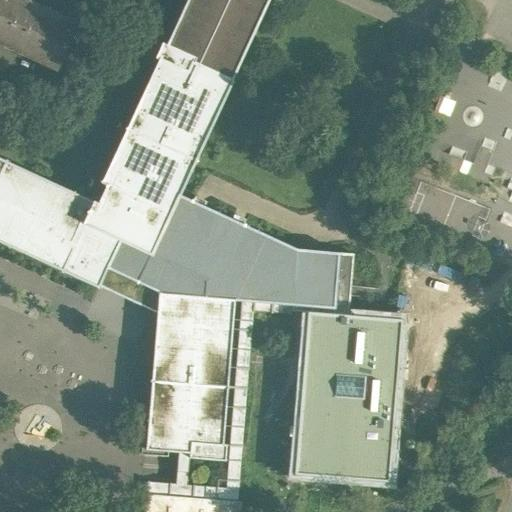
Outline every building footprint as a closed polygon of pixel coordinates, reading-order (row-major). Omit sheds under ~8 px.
[(77,25),(20,0),(0,0),(0,45),(56,71),(77,25)] [(186,0),(165,45),(161,43),(160,45),(161,45),(156,57),(155,57),(154,59),(158,60),(108,167),(106,166),(105,168),(112,171),(97,204),(92,202),(92,204),(0,161),(0,244),(98,291),(101,285),(157,310),(145,453),(188,457),(188,461),(225,464),(227,447),(222,446),(234,304),(290,308),(290,314),(308,315),(348,318),(353,256),(294,251),(179,198),(231,83),(232,84),(233,82),(232,81),(268,0),(186,0)] [(102,2),(98,0),(74,0),(67,16),(90,27),(102,2)] [(308,315),(296,477),(387,483),(399,322),(348,318),(308,315)] [(240,511),(241,505),(146,498),(144,511),(240,511)]
